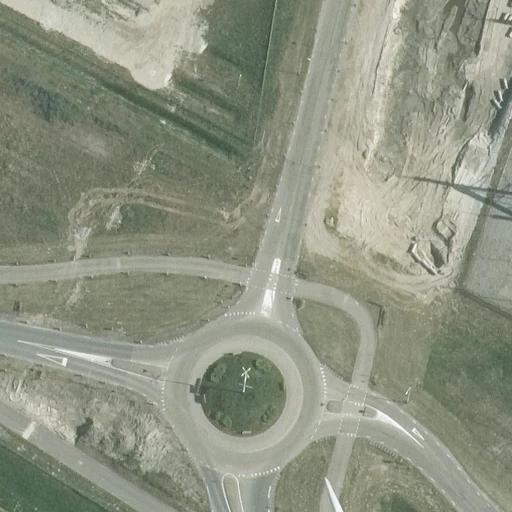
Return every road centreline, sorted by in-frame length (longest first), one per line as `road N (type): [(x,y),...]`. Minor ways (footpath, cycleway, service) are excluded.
road 1 (unclassified): [(263,328),(337,0)]
road 2 (primary): [(18,341),(176,406)]
road 3 (primary): [(188,352),(18,341)]
